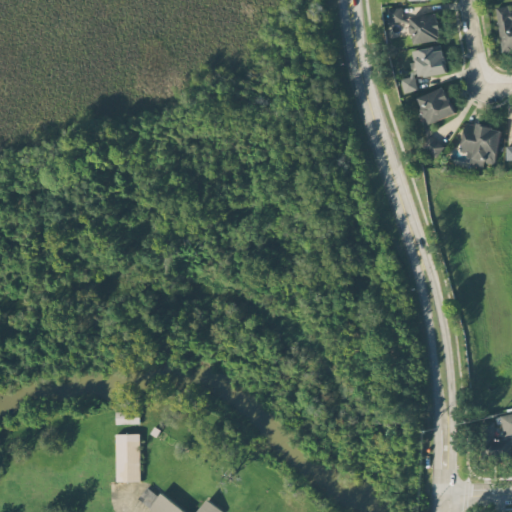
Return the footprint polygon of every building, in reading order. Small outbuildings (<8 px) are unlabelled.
[(502,51),(511,49),(511,9),(511,4),(496,7),(502,51)] [(388,7),(389,21),(402,20),(402,7),(388,7)] [(413,43),(441,39),(437,12),(409,16),(413,43)] [(413,49),(415,62),(410,63),(412,76),(401,78),(403,92),(418,90),(416,76),(446,72),(443,45),(413,49)] [(415,97),(431,138),(425,140),(430,155),(440,151),(429,123),(455,113),(445,86),(415,97)] [(501,128),(465,121),(460,150),(469,152),(467,164),(484,167),(485,162),(495,164),(501,128)] [(116,423),(140,423),(139,410),(115,411),(116,423)] [(511,432),(511,412),(501,413),(503,433),(511,432)] [(510,455),(509,438),(494,439),(494,421),(482,421),(482,455),(510,455)] [(116,433),(117,481),(141,480),(140,432),(116,433)] [(187,511),(161,493),(159,495),(147,486),(137,500),(153,511),(187,511)] [(196,511),(221,511),(223,509),(205,498),(196,511)]
